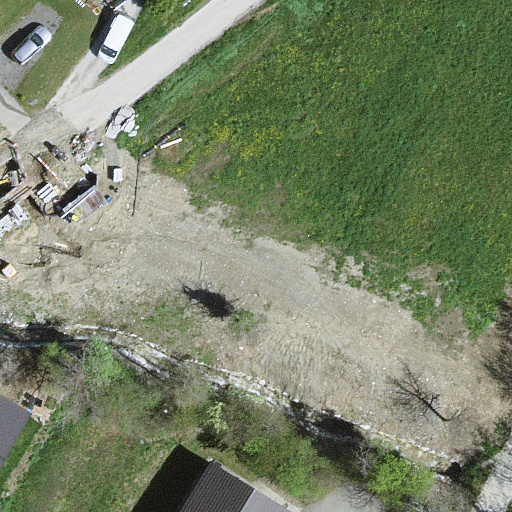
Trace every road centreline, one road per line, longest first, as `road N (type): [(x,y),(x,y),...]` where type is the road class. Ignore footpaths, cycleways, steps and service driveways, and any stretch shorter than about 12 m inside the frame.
road 1 (residential): [(0,188),(247,0)]
road 2 (residential): [(511,403),(460,511)]
